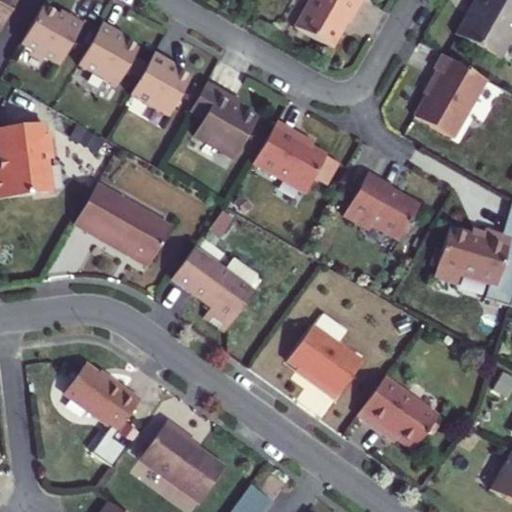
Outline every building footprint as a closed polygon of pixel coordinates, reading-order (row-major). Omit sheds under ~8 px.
[(0,0),(0,29),(16,0),(0,0)] [(362,0),(309,0),(293,28),(331,50),(346,23),(349,25),(362,0)] [(511,30),(511,0),(478,0),(457,37),(496,59),(511,31),(511,30)] [(42,7),(19,46),(58,68),(82,25),(67,16),(65,20),(56,15),(42,7)] [(65,20),(67,16),(58,11),(56,15),(65,20)] [(101,23),(77,67),(115,88),(137,49),(123,42),(114,36),(116,32),(101,23)] [(114,36),(123,42),(126,37),(116,32),(114,36)] [(154,53),(129,97),(167,118),(189,79),(176,71),(166,66),(169,62),(154,53)] [(451,140),(485,81),(441,56),(433,71),(438,74),(413,118),(451,140)] [(166,66),(176,71),(178,67),(169,62),(166,66)] [(206,83),(188,114),(201,121),(192,137),(233,160),(256,121),(239,112),(230,106),(234,99),(206,83)] [(230,106),(239,112),(243,105),(234,99),(230,106)] [(275,123),(252,164),(304,194),(313,179),(325,157),(310,148),(312,144),(275,123)] [(42,124),(0,129),(0,159),(1,159),(3,171),(0,171),(0,200),(51,194),(47,161),(51,156),(49,140),(44,136),(42,124)] [(338,165),(325,157),(313,179),(326,186),(338,165)] [(389,188),(366,175),(342,217),(363,228),(371,226),(398,241),(418,207),(400,197),(399,199),(387,192),(388,190),(389,188)] [(95,186),(72,226),(147,268),(170,228),(95,186)] [(400,197),(388,190),(387,192),(399,199),(400,197)] [(231,221),(220,213),(206,232),(218,240),(231,221)] [(448,228),(432,279),(456,286),(459,276),(495,288),(510,240),(483,231),(481,239),(448,228)] [(253,293),(251,292),(224,273),(192,249),(170,280),(209,309),(202,319),(223,334),(253,293)] [(224,273),(251,292),(257,284),(256,277),(233,261),(224,273)] [(322,316),(313,328),(335,344),(344,332),(322,316)] [(311,327),(285,363),(311,381),(309,383),(334,401),(361,363),(335,344),(313,328),(311,327)] [(83,366),(73,381),(76,383),(66,397),(116,433),(138,402),(107,380),(105,382),(83,366)] [(437,417),(383,379),(356,417),(383,436),(385,433),(412,452),(437,417)] [(76,383),(73,381),(63,395),(66,397),(76,383)] [(165,423),(138,461),(198,505),(224,469),(177,435),(179,433),(165,423)] [(511,454),(509,453),(488,491),(511,504),(511,454)] [(264,511),(271,502),(249,486),(229,511),(264,511)] [(119,511),(107,503),(101,511),(119,511)]
